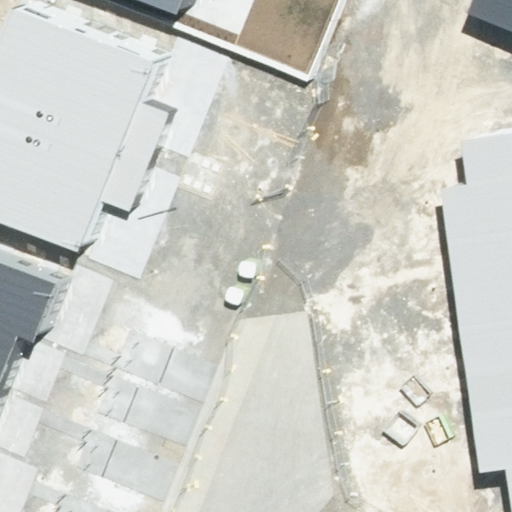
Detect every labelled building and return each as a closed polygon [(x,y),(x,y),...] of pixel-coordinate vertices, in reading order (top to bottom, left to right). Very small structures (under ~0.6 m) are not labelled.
[(155,56),(11,0),(0,28),(0,108),(147,166),(166,119),(135,107),(155,56)] [(141,0),(176,14),(181,0),(141,0)] [(511,0),(475,0),(470,15),(511,31),(511,0)] [(0,108),(0,221),(78,251),(98,201),(129,213),(147,166),(0,108)] [(434,192),(444,251),(511,241),(511,139),(455,148),(461,188),(434,192)] [(511,241),(444,251),(459,338),(511,329),(511,241)] [(0,264),(0,347),(12,353),(18,338),(32,344),(54,285),(0,264)] [(511,329),(459,338),(470,418),(511,411),(511,329)] [(0,347),(0,382),(12,353),(0,347)] [(506,474),(511,511),(511,411),(470,418),(479,478),(506,474)]
